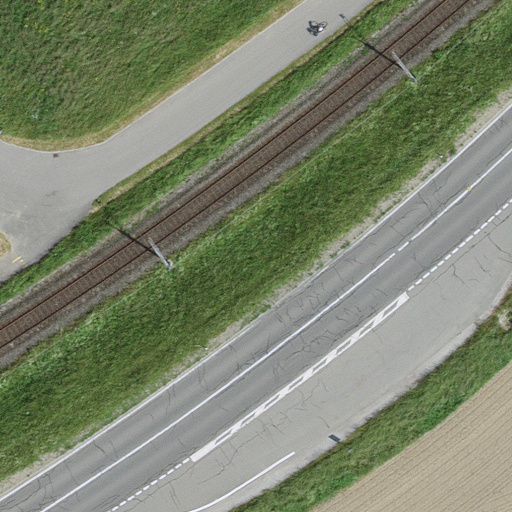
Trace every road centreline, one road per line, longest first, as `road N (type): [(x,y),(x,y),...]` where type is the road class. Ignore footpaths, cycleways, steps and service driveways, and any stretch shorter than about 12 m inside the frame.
road 1 (primary): [(46,511),(353,285),(511,151)]
road 2 (unclassified): [(330,0),(178,125),(114,161),(43,182),(0,167)]
